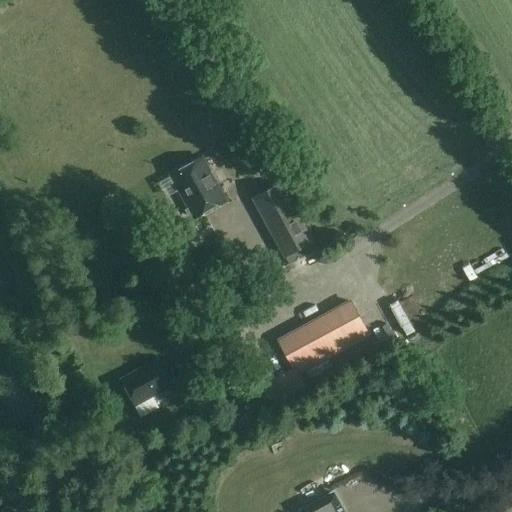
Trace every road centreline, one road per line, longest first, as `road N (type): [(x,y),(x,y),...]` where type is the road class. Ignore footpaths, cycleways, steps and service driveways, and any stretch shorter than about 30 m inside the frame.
road 1 (unknown): [(169,0),(257,168)]
road 2 (unclassified): [(511,120),(438,0)]
